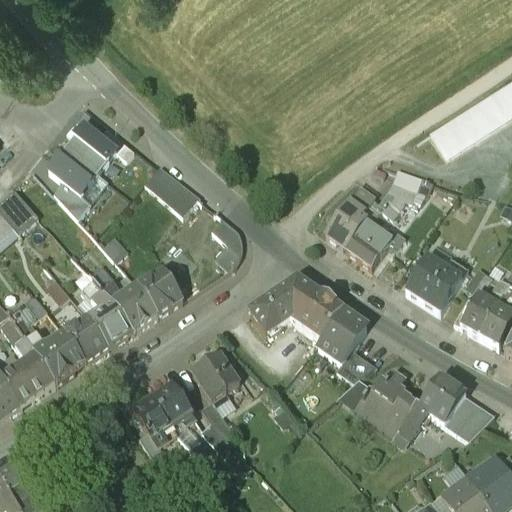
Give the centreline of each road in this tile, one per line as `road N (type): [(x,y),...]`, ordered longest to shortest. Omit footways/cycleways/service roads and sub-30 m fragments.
road 1 (residential): [(0,453),(205,318),(275,251)]
road 2 (tertiary): [(511,396),(275,251)]
road 3 (tertiary): [(275,251),(81,63)]
